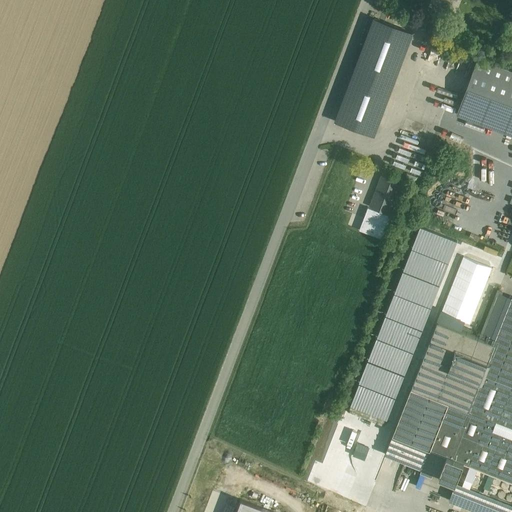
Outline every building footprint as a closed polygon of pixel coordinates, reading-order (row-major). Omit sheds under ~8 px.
[(431,0),(431,3),(437,5),(436,7),(448,12),(452,0),(431,0)] [(374,19),(336,121),(374,136),(412,33),(374,19)] [(511,70),(478,58),(456,114),(511,135),(511,70)] [(377,208),(380,210),(388,213),(401,178),(384,172),(371,206),(377,208)] [(380,210),(377,208),(376,211),(368,208),(359,230),(382,239),(391,216),(379,212),(380,210)] [(463,254),(444,311),(474,321),(493,264),(463,254)] [(494,343),(438,321),(411,388),(448,402),(430,449),(438,452),(464,462),(490,472),(485,484),(484,487),(489,489),(495,474),(511,481),(511,296),(494,343)] [(448,402),(411,388),(393,434),(430,449),(448,402)] [(430,449),(393,434),(385,454),(442,476),(440,472),(432,469),(438,452),(430,449)] [(464,462),(438,452),(432,469),(440,472),(442,476),(442,477),(456,482),(464,462)] [(467,465),(466,465),(465,465),(463,466),(462,467),(462,468),(462,469),(462,470),(462,471),(463,472),(464,473),(466,473),(467,473),(468,472),(469,471),(470,470),(470,469),(470,468),(469,467),(468,466),(467,465)] [(462,474),(460,475),(459,475),(459,476),(458,477),(458,478),(458,479),(458,480),(459,481),(460,481),(460,482),(462,482),(464,482),(465,481),(466,480),(466,479),(466,478),(466,477),(466,476),(465,475),(464,475),(463,474),(462,474)] [(496,478),(495,478),(494,478),(493,479),(492,480),(492,481),(492,482),(492,483),(493,484),(494,485),(495,486),(497,486),(498,486),(499,485),(500,484),(501,482),(500,480),(500,479),(499,479),(498,478),(497,478),(496,478)] [(506,481),(505,481),(503,481),(502,482),(501,483),(501,484),(501,485),(501,487),(502,488),(503,489),(505,489),(506,489),(507,489),(508,488),(509,486),(509,485),(509,484),(508,483),(508,482),(507,482),(506,481)] [(479,491),(456,482),(449,500),(480,511),(511,511),(511,503),(498,498),(479,491)] [(501,490),(500,490),(499,491),(498,491),(498,492),(497,493),(497,494),(497,495),(497,496),(498,496),(498,497),(499,498),(500,498),(501,498),(503,498),(504,498),(505,497),(505,495),(505,494),(505,493),(505,492),(504,491),(503,491),(501,490)]
